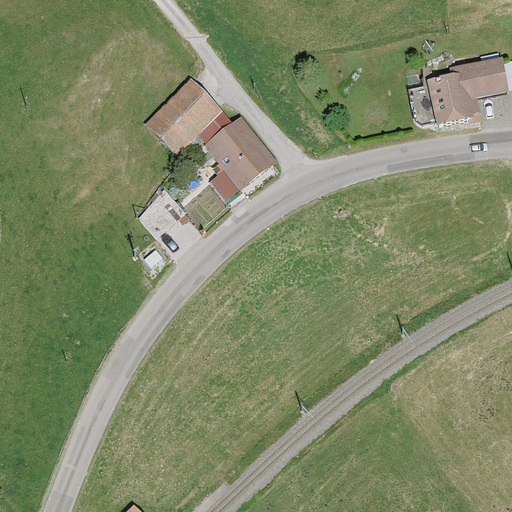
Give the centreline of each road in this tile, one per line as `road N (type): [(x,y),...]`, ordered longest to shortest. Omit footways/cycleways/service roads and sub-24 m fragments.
road 1 (tertiary): [(57,511),(112,381),(172,294),(255,216),(311,182)]
road 2 (residential): [(311,182),(168,0)]
road 3 (tertiary): [(311,182),(427,152),(511,142)]
